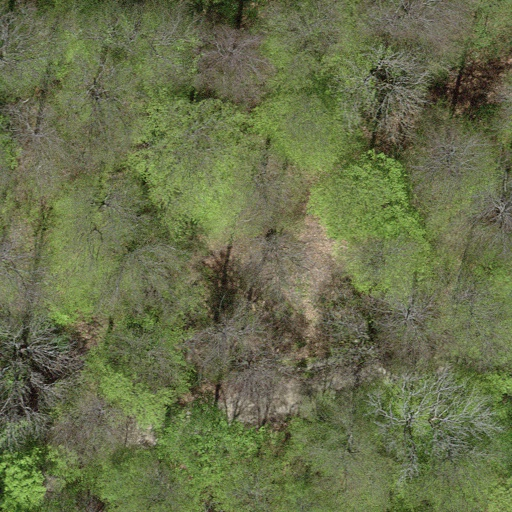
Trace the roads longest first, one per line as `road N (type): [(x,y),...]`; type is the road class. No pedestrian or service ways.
road 1 (track): [(0,451),(395,146),(511,44)]
road 2 (track): [(0,466),(511,344)]
